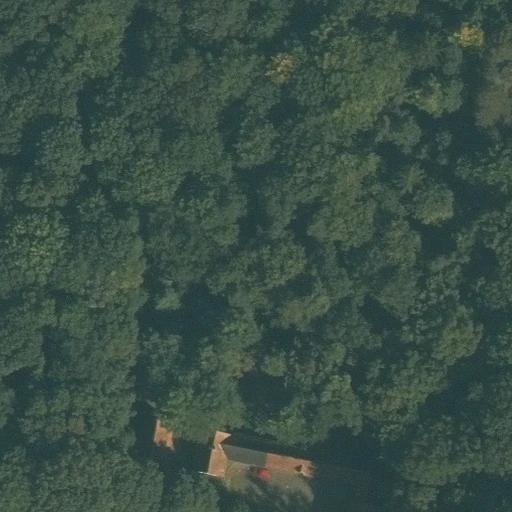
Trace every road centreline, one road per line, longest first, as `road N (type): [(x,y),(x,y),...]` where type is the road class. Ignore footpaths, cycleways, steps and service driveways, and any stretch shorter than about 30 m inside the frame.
road 1 (track): [(402,511),(400,490),(417,434),(412,377),(391,309),(328,220),(296,137),(285,68),(255,0)]
road 2 (track): [(0,491),(87,187),(153,0)]
